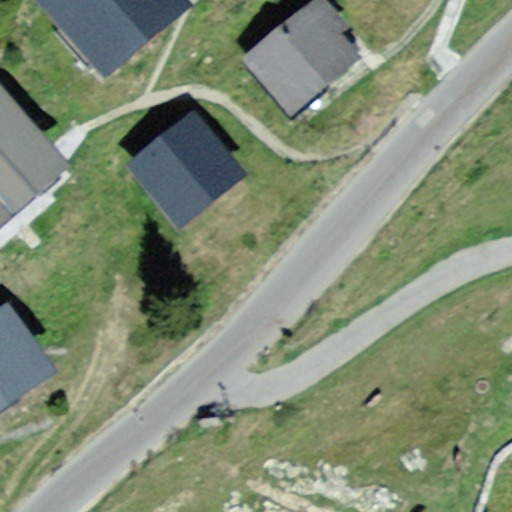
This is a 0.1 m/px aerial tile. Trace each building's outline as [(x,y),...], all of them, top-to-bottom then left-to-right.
[(100,65),(125,45),(134,56),(158,37),(149,25),(173,6),(168,0),(47,0),(67,24),(55,32),(88,72),(99,64),(100,65)] [(308,15),(254,60),(291,107),(359,52),(318,1),(305,11),(308,15)] [(0,218),(29,193),(23,186),(48,166),(7,118),(18,109),(0,86),(0,218)] [(192,125),(138,170),(178,219),(232,175),(192,125)] [(0,400),(10,393),(12,396),(41,375),(2,321),(0,322),(0,400)]
